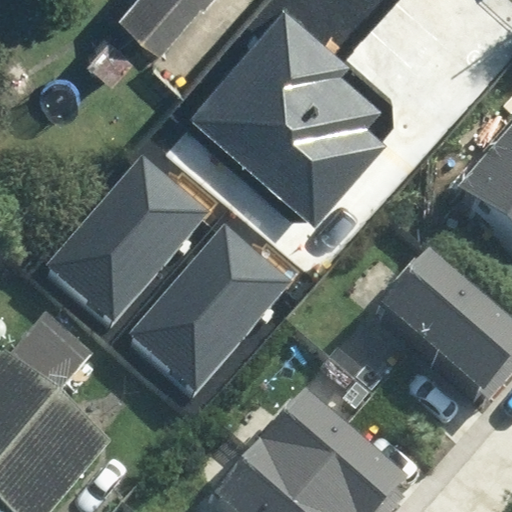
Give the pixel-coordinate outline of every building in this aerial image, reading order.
[(123,0),(121,3),(162,39),(196,0),(123,0)] [(295,0),(279,0),(191,103),(318,211),(390,127),(370,111),(386,92),(344,57),(352,48),(295,0)] [(108,30),(89,52),(115,74),(134,52),(108,30)] [(511,138),(455,201),(511,252),(511,138)] [(147,157),(51,266),(114,322),(211,213),(147,157)] [(226,219),(130,328),(194,384),(290,275),(226,219)] [(511,339),(418,257),(374,306),(475,396),(511,355),(511,339)] [(59,511),(115,453),(19,362),(0,381),(0,511),(59,511)] [(511,438),(511,411),(490,393),(458,430),(493,460),(511,438)] [(304,400),(259,450),(329,511),(385,511),(406,490),(304,400)] [(329,511),(259,450),(215,499),(230,511),(329,511)]
